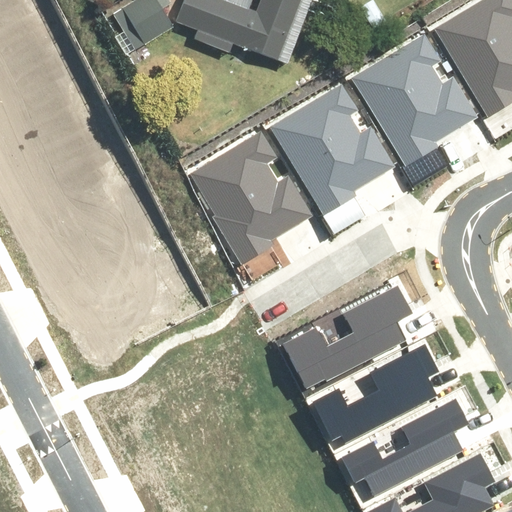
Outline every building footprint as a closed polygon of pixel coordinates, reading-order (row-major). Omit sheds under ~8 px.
[(154,0),(134,0),(120,8),(143,48),(173,32),(154,0)] [(260,0),(255,14),(220,0),(183,0),(175,22),(197,31),(193,43),(228,57),(232,47),(285,67),(310,0),(260,0)] [(511,0),(475,0),(430,26),(485,123),(511,107),(511,0)] [(341,77),(397,173),(439,150),(432,139),(471,117),(452,83),(439,91),(427,69),(444,59),(426,28),(341,77)] [(253,127),(309,224),(351,200),(344,189),(383,167),(364,134),(351,141),(339,120),(356,110),(338,79),(253,127)] [(169,178),(224,275),(266,251),(260,240),(299,218),(280,184),(267,192),(254,170),(272,160),(254,130),(169,178)] [(274,352),(291,384),(302,378),(307,388),(392,344),(386,332),(405,322),(390,294),(332,324),(341,342),(309,359),(299,340),(274,352)] [(307,406),(323,437),(335,431),(340,441),(425,398),(418,385),(437,376),(423,347),(364,377),(374,396),(341,413),(331,393),(307,406)] [(338,459),(355,491),(366,485),(371,495),(456,451),(450,439),(469,429),(454,401),(396,431),(405,449),(373,466),(363,447),(338,459)] [(373,511),(476,511),(484,508),(478,496),(496,486),(482,458),(423,488),(433,506),(421,511),(394,511),(390,504),(373,511)]
